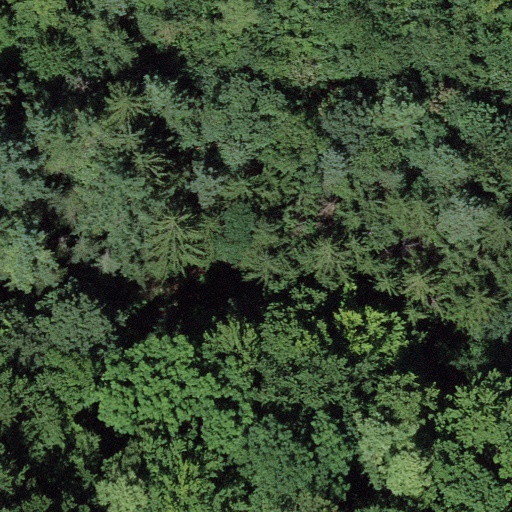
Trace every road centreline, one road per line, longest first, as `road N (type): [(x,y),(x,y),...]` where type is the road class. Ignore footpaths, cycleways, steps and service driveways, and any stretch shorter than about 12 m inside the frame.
road 1 (track): [(511,466),(307,373),(142,224),(0,221)]
road 2 (track): [(511,124),(170,107),(0,115)]
